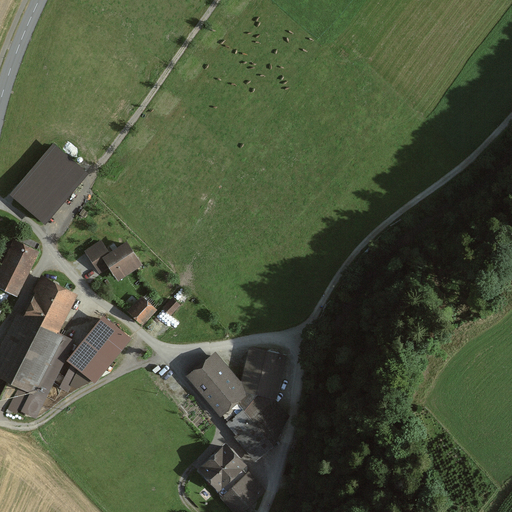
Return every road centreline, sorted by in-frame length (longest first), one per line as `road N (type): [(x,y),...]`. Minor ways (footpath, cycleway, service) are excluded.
road 1 (track): [(304,338),(365,242),(511,115)]
road 2 (track): [(44,238),(217,0)]
road 3 (track): [(262,511),(294,408),(304,338)]
